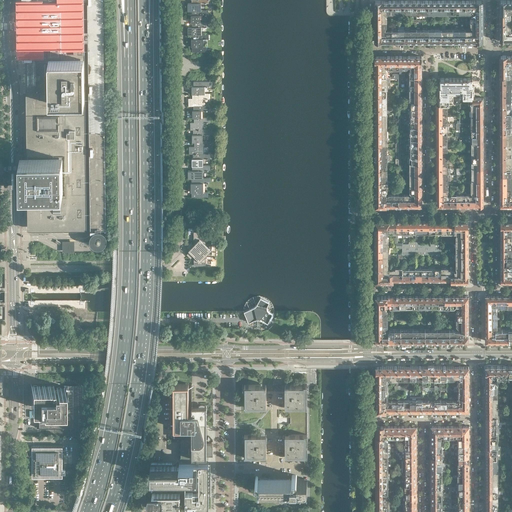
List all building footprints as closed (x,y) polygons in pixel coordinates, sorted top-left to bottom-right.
[(28,229),(87,228),(86,149),(86,147),(85,99),(85,86),(85,84),(85,56),(85,46),(84,0),(17,0),(18,55),(22,55),(22,60),(26,60),(27,156),(20,156),(20,191),(28,191),(28,229)] [(105,232),(104,231),(103,231),(103,230),(102,230),(102,228),(107,228),(103,0),(89,0),(89,1),(88,1),(89,82),(90,82),(90,84),(87,84),(85,84),(85,86),(87,86),(90,86),(90,89),(89,89),(90,145),(91,145),(91,147),(88,147),(86,147),(86,149),(88,149),(91,149),(91,153),(90,152),(91,228),(96,228),(96,230),(95,230),(94,231),(93,232),(93,233),(92,233),(92,234),(91,235),(91,236),(91,237),(91,238),(91,239),(91,240),(92,240),(92,241),(92,242),(93,243),(94,243),(94,244),(95,244),(96,245),(97,245),(98,245),(99,245),(100,245),(101,245),(102,245),(103,244),(104,244),(104,243),(105,243),(105,242),(106,241),(106,240),(107,240),(107,239),(107,238),(107,237),(107,236),(107,235),(106,234),(106,233),(105,232)] [(201,10),(201,3),(208,3),(208,0),(192,0),(193,3),(188,3),(188,10),(193,10),(201,10)] [(200,22),(200,15),(208,15),(208,10),(201,10),(193,10),(193,15),(191,15),(191,22),(193,22),(200,22)] [(201,34),(201,27),(208,27),(208,22),(200,22),(193,22),(193,27),(188,27),(188,34),(193,34),(201,34)] [(201,46),(201,39),(209,39),(209,34),(201,34),(193,34),(193,39),(191,39),(191,46),(193,46),(193,51),(206,51),(206,46),(201,46)] [(509,64),(509,56),(506,56),(506,55),(500,55),(500,64),(509,64)] [(421,77),(421,56),(411,56),(411,66),(411,69),(410,69),(410,77),(421,77)] [(474,85),(474,78),(438,78),(438,104),(446,104),(453,104),(453,95),(463,95),(463,97),(470,97),(474,97),(474,93),(474,90),(474,85)] [(201,93),(201,86),(205,86),(209,86),(209,81),(194,81),(194,86),(192,86),(192,94),(193,94),(201,93)] [(202,105),(202,98),(209,98),(209,93),(205,93),(201,93),(193,94),(193,98),(188,98),(189,106),(194,106),(202,105)] [(202,117),(201,110),(209,110),(209,105),(202,105),(194,106),(194,110),(192,110),(192,118),(195,118),(202,117)] [(202,129),(202,122),(210,122),(210,117),(202,117),(195,118),(195,122),(190,122),(190,130),(194,130),(202,129)] [(202,141),(202,134),(210,134),(210,129),(202,129),(194,130),(194,134),(192,134),(192,142),(195,142),(195,141),(202,141)] [(203,154),(203,146),(210,146),(210,141),(202,141),(195,141),(195,142),(195,146),(189,146),(189,154),(194,154),(203,154)] [(202,166),(202,165),(202,158),(210,158),(210,154),(203,154),(194,154),(194,158),(192,158),(192,166),(193,166),(202,166)] [(203,178),(203,170),(210,170),(210,165),(202,165),(202,166),(193,166),(193,170),(188,170),(188,178),(192,178),(203,178)] [(202,191),(202,183),(210,183),(210,177),(203,178),(192,178),(192,183),(191,183),(191,192),(192,192),(193,197),(208,197),(208,191),(202,191)] [(421,206),(421,193),(412,193),(412,196),(410,196),(410,206),(421,206)] [(483,206),(483,194),(475,194),(475,198),(475,199),(475,206),(483,206)] [(509,206),(509,199),(507,199),(507,194),(500,194),(500,206),(509,206)] [(386,231),(389,231),(389,221),(375,221),(375,248),(387,248),(387,234),(386,234),(386,231)] [(216,256),(216,244),(207,244),(206,245),(205,244),(205,243),(205,231),(194,232),(194,243),(194,244),(193,245),(191,242),(186,247),(189,249),(188,250),(189,251),(186,254),(191,258),(193,256),(195,257),(194,257),(194,265),(206,265),(206,257),(205,256),(206,255),(207,256),(216,256)] [(63,251),(75,251),(74,240),(63,240),(63,251)] [(387,305),(387,296),(375,296),(375,304),(384,304),(386,305),(387,305)] [(268,310),(267,308),(267,307),(267,306),(267,305),(268,304),(269,303),(269,302),(264,299),(260,297),(260,298),(257,303),(257,304),(255,305),(253,307),(246,310),(244,311),(249,322),(251,321),(254,320),(256,319),(257,319),(258,319),(259,319),(260,319),(261,319),(266,322),(268,323),(273,313),(271,312),(270,312),(268,311),(268,310)] [(382,341),(382,333),(384,331),(384,329),(376,329),(376,341),(382,341)] [(468,341),(468,330),(459,330),(456,330),(455,330),(455,341),(468,341)] [(496,375),(496,365),(486,366),(486,378),(494,378),(496,376),(496,375)] [(468,379),(468,366),(459,366),(459,375),(458,375),(459,379),(458,379),(468,379)] [(192,431),(192,456),(206,456),(206,454),(207,443),(207,431),(206,402),(192,402),(192,408),(188,408),(188,379),(173,379),(174,427),(189,427),(189,423),(192,423),(192,431)] [(64,408),(64,386),(56,386),(56,387),(53,387),(53,384),(32,384),(31,384),(31,406),(39,406),(39,405),(42,405),(42,408),(64,408)] [(84,434),(84,385),(84,384),(77,384),(69,384),(67,384),(67,413),(42,413),(38,413),(38,418),(38,420),(38,423),(38,425),(38,427),(37,427),(46,427),(46,429),(46,432),(46,434),(53,434),(71,434),(84,434)] [(266,407),(266,395),(266,384),(242,385),(242,390),(244,390),(244,408),(246,408),(246,407),(260,407),(260,408),(266,408),(266,407)] [(307,407),(307,390),(309,390),(309,384),(285,384),(285,389),(285,395),(285,407),(285,408),(291,408),(291,407),(305,407),(305,408),(307,408),(307,407)] [(386,411),(385,402),(385,398),(376,398),(376,401),(375,402),(375,403),(376,403),(376,404),(384,404),(384,406),(381,406),(381,411),(386,411)] [(387,434),(387,426),(376,426),(376,436),(375,437),(375,438),(376,439),(376,441),(387,441),(387,437),(388,435),(387,434)] [(416,441),(416,426),(405,426),(405,434),(404,435),(405,437),(405,441),(416,441)] [(266,458),(266,446),(266,434),(242,434),(242,440),(244,440),(244,457),(244,458),(246,458),(246,457),(260,457),(260,458),(266,458)] [(307,458),(307,439),(308,439),(308,438),(308,437),(308,436),(308,435),(307,435),(307,434),(285,434),(285,436),(285,456),(305,456),(305,458),(307,458)] [(213,454),(213,443),(207,443),(198,443),(198,440),(181,440),(181,458),(192,458),(192,454),(206,454),(213,454)] [(62,470),(61,446),(32,446),(31,446),(31,447),(31,458),(31,475),(31,476),(32,476),(61,476),(62,470)] [(209,473),(209,462),(208,462),(179,462),(179,464),(150,464),(150,475),(185,475),(185,507),(198,507),(201,507),(209,507),(209,497),(209,485),(209,481),(209,473)] [(307,487),(307,479),(304,479),(297,479),(297,480),(294,480),(294,478),(295,478),(296,478),(296,477),(297,477),(297,476),(297,475),(296,475),(295,475),(293,475),(292,475),(292,476),(292,480),(290,480),(290,479),(273,479),(273,487),(293,487),(293,490),(291,490),(291,497),(297,498),(297,490),(295,490),(295,487),(304,487),(307,487)] [(273,487),(273,479),(258,479),(258,477),(257,476),(256,476),(256,477),(255,477),(255,478),(255,480),(255,481),(256,481),(259,481),(259,484),(258,484),(258,486),(259,486),(259,487),(273,487)] [(180,496),(180,495),(180,490),(152,490),(152,491),(148,491),(148,492),(147,493),(147,494),(147,495),(147,496),(147,497),(147,498),(147,499),(147,500),(147,501),(148,502),(148,503),(152,503),(152,507),(180,507),(180,498),(181,497),(181,496),(180,496)]
